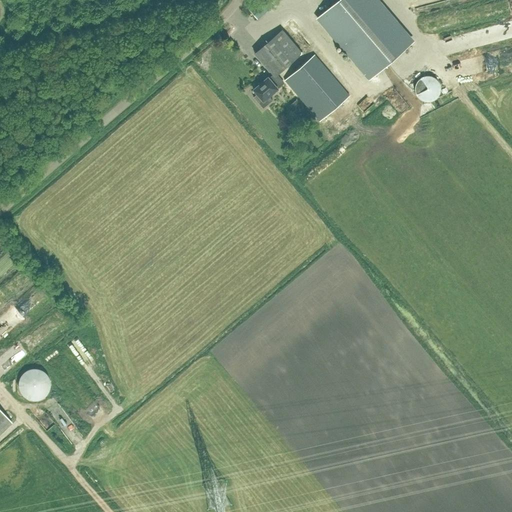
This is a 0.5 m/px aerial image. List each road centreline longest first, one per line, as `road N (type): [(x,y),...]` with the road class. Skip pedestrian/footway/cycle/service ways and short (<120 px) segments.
road 1 (unclassified): [(0,209),(238,0)]
road 2 (track): [(229,0),(0,50)]
road 3 (track): [(27,416),(108,511)]
